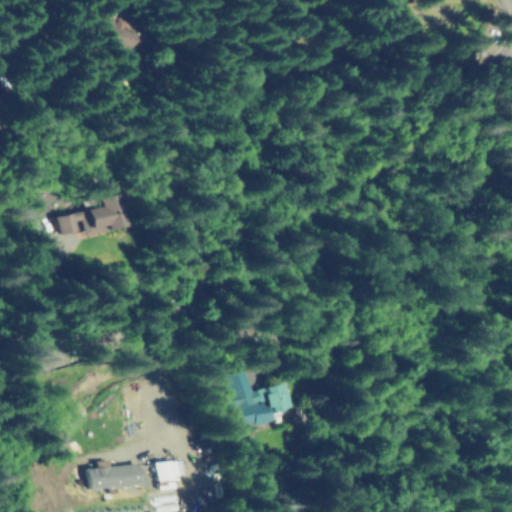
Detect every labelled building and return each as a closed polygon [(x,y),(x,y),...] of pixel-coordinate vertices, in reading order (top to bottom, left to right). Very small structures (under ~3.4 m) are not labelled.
[(146,21),(145,24),(133,20),(127,36),(156,48),(164,27),(146,21)] [(135,227),(129,193),(99,199),(101,209),(69,215),(72,234),(88,231),(86,221),(92,220),(95,234),(135,227)] [(297,407),(291,381),(255,390),(250,369),(232,373),(243,420),(256,417),(258,424),(276,420),(274,412),(297,407)] [(96,468),(97,488),(148,485),(147,464),(118,465),(118,460),(109,461),(109,467),(96,468)] [(162,462),(163,478),(193,478),(193,461),(162,462)]
